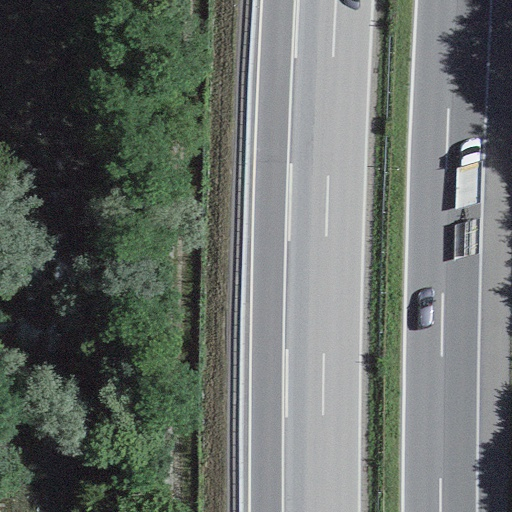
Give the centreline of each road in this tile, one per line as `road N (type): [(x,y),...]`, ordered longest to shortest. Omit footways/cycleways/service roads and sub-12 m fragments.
road 1 (motorway): [(439,511),(453,0)]
road 2 (motorway): [(331,0),(317,511)]
